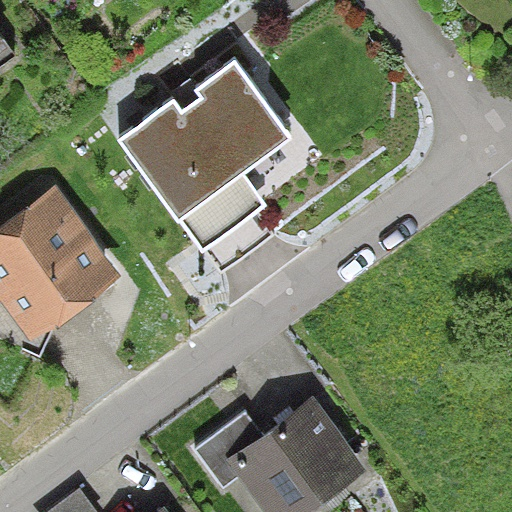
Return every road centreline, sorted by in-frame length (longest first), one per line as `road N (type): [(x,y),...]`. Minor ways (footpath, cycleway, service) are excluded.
road 1 (residential): [(1,511),(494,146)]
road 2 (residential): [(402,0),(494,146)]
